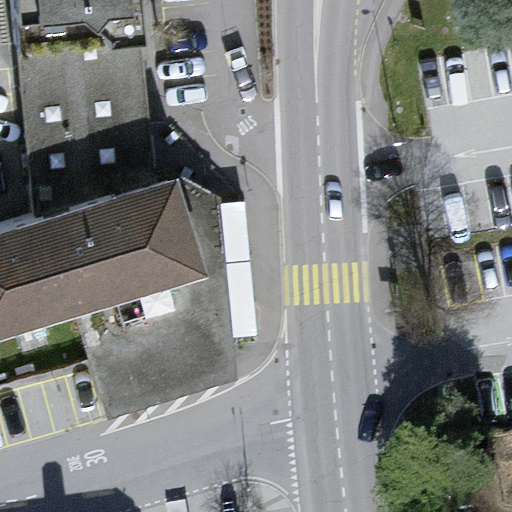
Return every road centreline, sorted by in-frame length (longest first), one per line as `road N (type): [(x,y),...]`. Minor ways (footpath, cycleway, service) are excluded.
road 1 (tertiary): [(318,0),(335,412)]
road 2 (residential): [(335,412),(261,424),(0,502)]
